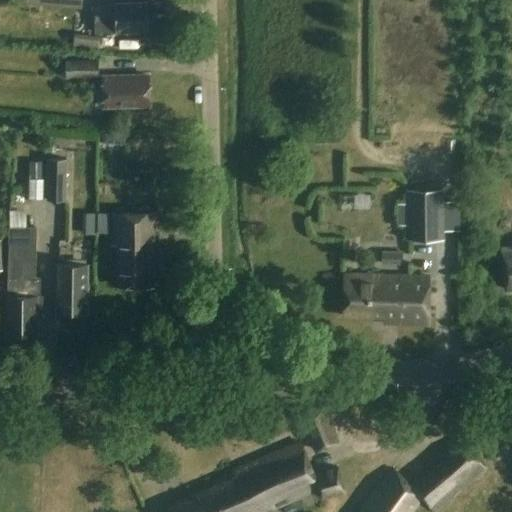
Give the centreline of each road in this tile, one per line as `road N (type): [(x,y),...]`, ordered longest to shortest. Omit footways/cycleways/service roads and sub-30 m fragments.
road 1 (tertiary): [(510,361),(0,394)]
road 2 (residential): [(216,263),(210,0)]
